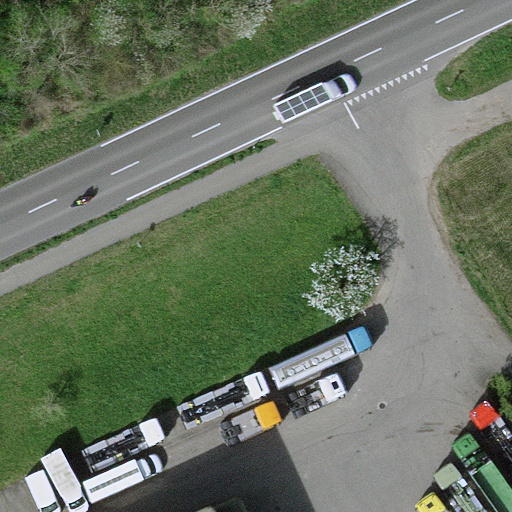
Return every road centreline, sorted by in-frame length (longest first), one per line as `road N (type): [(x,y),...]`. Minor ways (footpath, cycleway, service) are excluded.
road 1 (primary): [(0,224),(483,0)]
road 2 (track): [(385,157),(511,95)]
road 3 (unknown): [(363,395),(387,449),(389,495),(381,511)]
